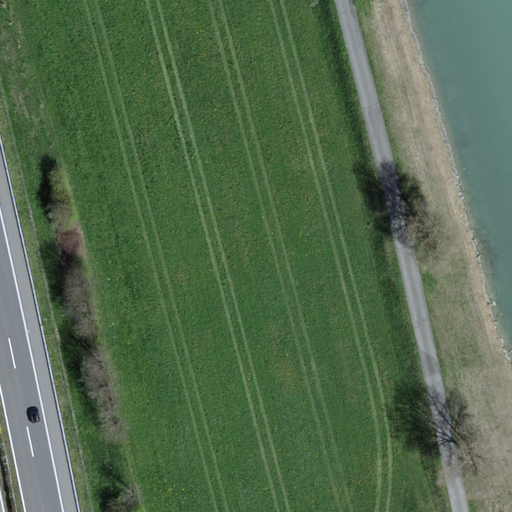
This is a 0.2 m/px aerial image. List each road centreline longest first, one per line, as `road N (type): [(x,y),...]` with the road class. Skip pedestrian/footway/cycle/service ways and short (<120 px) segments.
road 1 (unclassified): [(344,0),(459,511)]
road 2 (motorway): [(45,511),(0,294)]
